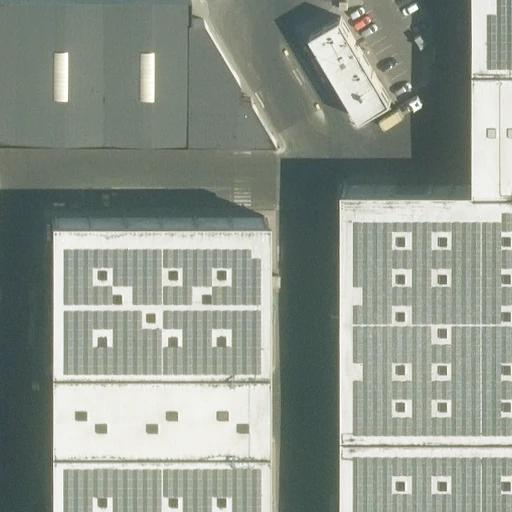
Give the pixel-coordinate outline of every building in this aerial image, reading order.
[(479,63),(504,63),(504,65),(507,65),(507,63),(511,63),(511,0),(478,0),(478,62),(476,62),(476,65),(479,65),(479,63)] [(341,18),(310,36),(360,120),(391,102),(341,18)] [(239,80),(203,19),(186,19),(186,141),(191,141),(214,141),(215,142),(276,142),(250,99),(239,99),(239,80)] [(347,232),(347,430),(511,429),(511,186),(507,186),(507,185),(504,185),(504,186),(480,186),(480,185),(477,185),(477,186),(453,186),(453,185),(450,185),(450,186),(433,186),(433,185),(431,185),(431,186),(411,186),(395,186),(395,185),(392,185),(392,186),(376,186),(376,185),(373,185),(373,186),(348,186),(348,185),(346,185),(344,185),(344,188),(347,188),(347,232)] [(53,218),(54,364),(51,364),(51,368),(54,368),(54,367),(88,367),(88,368),(90,368),(90,367),(123,367),(123,368),(125,368),(125,367),(158,367),(158,368),(160,368),(160,367),(193,367),(193,368),(195,368),(195,367),(229,367),(229,368),(231,368),(231,367),(264,367),(264,368),(267,368),(267,365),(265,364),(265,218),(138,218),(53,218)] [(511,511),(511,429),(347,430),(347,435),(347,450),(347,511),(511,511)] [(228,444),(195,444),(193,444),(160,444),(158,444),(125,444),(123,444),(123,445),(90,445),(90,444),(88,444),(54,444),(51,444),(51,447),(53,447),(53,511),(264,511),(265,447),(267,447),(267,444),(264,444),(264,445),(230,445),(230,444),(228,444)]
